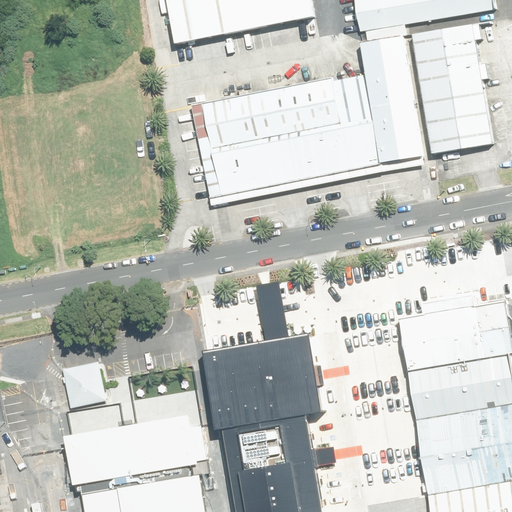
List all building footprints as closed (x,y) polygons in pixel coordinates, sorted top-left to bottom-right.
[(304,0),(161,0),(171,43),(308,16),(304,0)] [(483,0),(347,0),(354,33),(356,33),(398,25),(485,10),(483,0)] [(467,19),(399,31),(421,152),(488,140),(467,19)] [(364,76),(379,159),(421,152),(399,31),(398,25),(356,33),(364,76)] [(199,192),(379,159),(364,76),(184,108),(199,192)] [(147,213),(141,192),(111,199),(116,221),(147,213)] [(405,365),(510,350),(502,298),(397,315),(405,365)] [(307,332),(207,350),(233,511),(325,511),(314,441),(323,441),(307,332)] [(405,365),(424,490),(511,477),(511,365),(510,350),(405,365)] [(90,365),(57,371),(63,405),(96,400),(90,365)] [(73,482),(82,482),(201,460),(193,410),(64,432),(73,482)] [(210,511),(201,460),(82,482),(87,511),(210,511)] [(511,511),(511,477),(424,490),(427,511),(511,511)]
